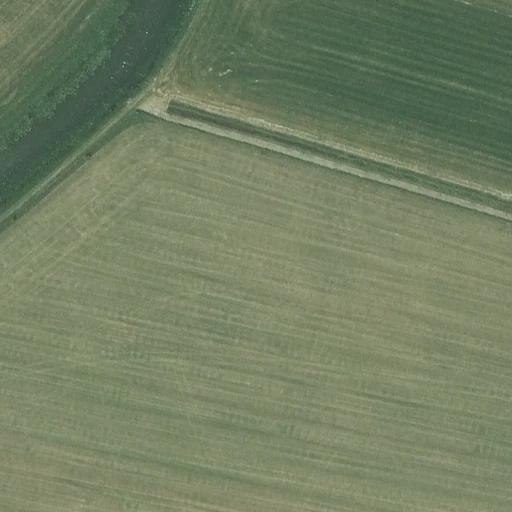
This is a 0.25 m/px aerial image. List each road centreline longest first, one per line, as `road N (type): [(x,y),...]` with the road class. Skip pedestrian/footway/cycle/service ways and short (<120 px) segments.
road 1 (track): [(149,85),(511,193)]
road 2 (track): [(0,110),(104,0)]
